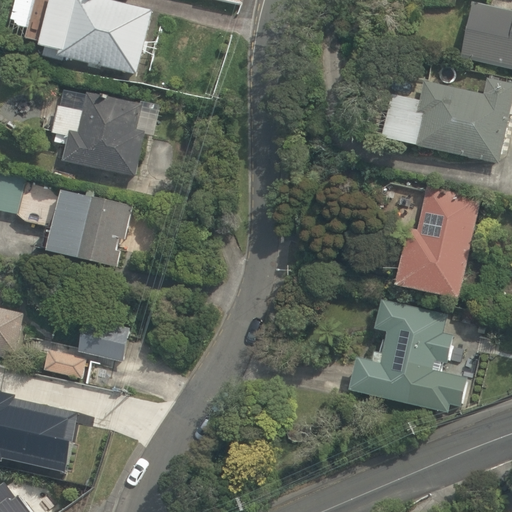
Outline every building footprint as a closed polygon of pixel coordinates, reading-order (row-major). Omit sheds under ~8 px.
[(62,51),(60,57),(140,76),(155,11),(109,0),(52,0),(52,2),(43,0),(36,0),(36,1),(32,0),(16,0),(8,34),(43,42),(42,46),(62,51)] [(511,11),(475,3),(463,59),(511,70),(511,11)] [(395,96),(384,138),(500,164),(511,115),(511,83),(491,78),(486,96),(427,81),(421,102),(395,96)] [(54,134),(71,138),(65,162),(138,178),(147,135),(156,137),(163,106),(144,102),(143,104),(90,91),(89,96),(67,91),(65,97),(52,94),(48,108),(43,107),(40,117),(46,118),(43,129),(55,132),(54,134)] [(0,185),(0,211),(20,215),(28,178),(3,173),(0,185)] [(462,300),(484,199),(429,187),(420,230),(411,228),(399,287),(462,300)] [(50,249),(49,251),(120,268),(123,252),(119,250),(121,239),(127,240),(136,206),(96,197),(97,195),(89,193),(88,196),(64,190),(54,233),(49,232),(45,248),(50,249)] [(185,257),(136,250),(133,269),(182,276),(185,257)] [(447,332),(450,315),(384,300),(377,330),(390,333),(385,354),(377,352),(375,361),(361,358),(352,391),(429,408),(432,395),(453,400),(465,395),(470,372),(459,369),(456,379),(442,376),(445,363),(449,364),(456,335),(447,332)] [(0,356),(16,360),(26,314),(0,308),(0,356)] [(81,353),(125,364),(131,341),(87,330),(81,353)] [(88,360),(51,351),(47,370),(83,379),(88,360)] [(20,396),(0,391),(0,461),(6,463),(7,459),(68,473),(82,414),(20,399),(20,396)] [(0,511),(37,511),(23,493),(19,496),(4,479),(0,482),(0,511)]
